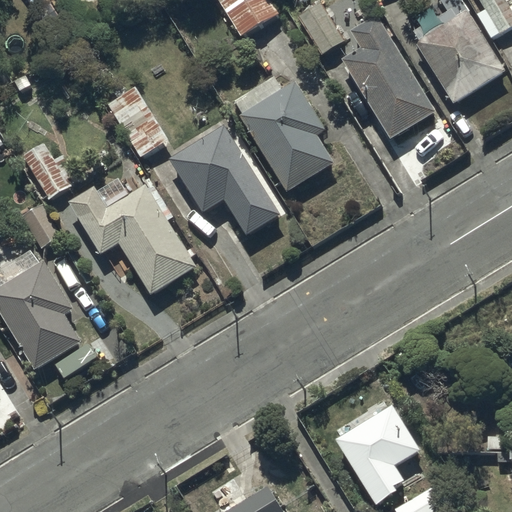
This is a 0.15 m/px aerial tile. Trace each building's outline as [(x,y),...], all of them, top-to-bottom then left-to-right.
[(217,0),(241,39),(279,16),(269,0),(217,0)] [(511,14),(503,0),(477,0),(485,13),(477,18),(491,42),(511,29),(511,14)] [(320,5),(296,20),(320,58),(344,43),(320,5)] [(421,29),(409,36),(452,108),(506,75),(468,14),(456,21),(451,13),(439,20),(431,8),(414,18),(421,29)] [(361,51),(340,64),(390,143),(435,115),(374,18),(350,33),(361,51)] [(243,117),(237,120),(287,196),(332,166),(314,139),(324,133),(293,85),(283,92),(275,79),(235,105),(243,117)] [(136,90),(109,108),(142,158),(169,140),(136,90)] [(227,128),(170,163),(203,217),(223,204),(245,239),(281,216),(227,128)] [(42,148),(23,159),(49,202),(68,190),(42,148)] [(93,190),(68,205),(101,258),(118,248),(150,301),(198,271),(146,187),(106,211),(93,190)] [(42,206),(20,220),(40,250),(62,236),(42,206)] [(45,264),(0,290),(0,316),(33,374),(82,345),(65,317),(73,312),(45,264)] [(0,435),(23,422),(0,382),(0,435)] [(392,408),(334,444),(374,509),(406,489),(394,469),(420,454),(392,408)] [(232,477),(204,493),(215,511),(278,511),(267,492),(247,503),(232,477)]
